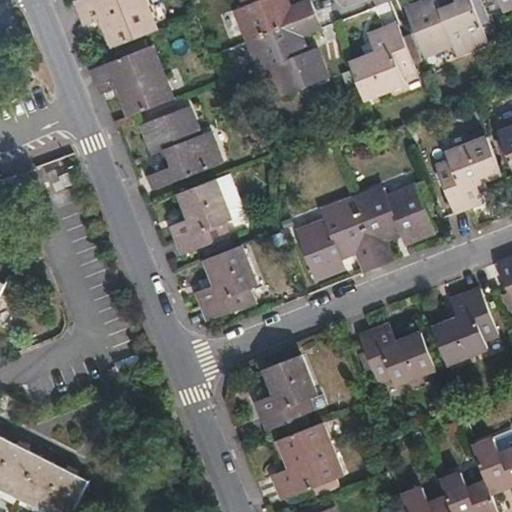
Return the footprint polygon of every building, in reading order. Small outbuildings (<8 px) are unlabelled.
[(152,34),(139,0),(93,0),(77,7),(86,29),(101,23),(111,49),(152,34)] [(316,15),(311,2),(289,10),(285,0),(250,0),(252,5),(239,10),(251,40),(316,15)] [(487,45),(469,0),(453,0),(456,6),(438,12),(434,2),(408,12),(424,53),(449,44),(455,56),(487,45)] [(511,0),(499,0),(504,11),(511,8),(511,0)] [(308,55),(300,38),(322,30),(316,15),(251,40),(264,73),(278,68),(291,97),(332,82),(320,51),(308,55)] [(415,72),(398,28),(364,40),(371,58),(350,66),(354,76),(366,104),(407,88),(402,77),(415,72)] [(171,102),(151,51),(95,73),(106,99),(121,93),(131,117),(171,102)] [(220,166),(208,135),(198,139),(187,111),(147,126),(158,155),(169,151),(176,170),(153,179),(158,191),(220,166)] [(511,125),(503,129),(511,153),(511,125)] [(486,196),(479,178),(504,170),(490,134),(447,150),(450,159),(438,165),(454,208),(486,196)] [(232,224),(216,181),(184,193),(181,194),(191,221),(173,227),(184,257),(227,240),(222,228),(232,224)] [(433,232),(417,192),(391,201),(385,189),(354,201),(380,266),(395,260),(387,238),(402,232),(407,243),(433,232)] [(380,266),(354,201),(323,213),(328,226),(301,237),(317,278),(344,268),(340,256),(358,249),(366,272),(380,266)] [(247,293),(258,287),(242,246),(239,247),(206,259),(215,284),(198,291),(209,320),(251,304),(247,293)] [(511,258),(495,264),(511,305),(511,258)] [(0,293),(9,275),(0,270),(0,293)] [(497,329),(482,286),(452,298),(458,314),(431,325),(444,360),(488,344),(484,334),(497,329)] [(430,365),(417,330),(391,340),(384,323),(355,333),(371,376),(384,371),(388,381),(430,365)] [(313,394),(297,353),(261,367),(270,392),(254,398),(265,427),(307,412),(302,398),(313,394)] [(27,410),(1,397),(0,398),(0,414),(19,425),(27,410)] [(337,476),(317,425),(274,441),(282,461),(266,467),(278,500),(337,476)] [(511,483),(511,449),(496,454),(490,439),(470,446),(485,482),(488,492),(511,483)] [(74,511),(88,486),(0,442),(0,496),(31,511),(74,511)] [(496,511),(488,492),(485,482),(464,490),(458,474),(438,481),(444,498),(449,511),(496,511)] [(449,511),(444,498),(426,504),(420,489),(401,496),(404,505),(406,511),(449,511)]
